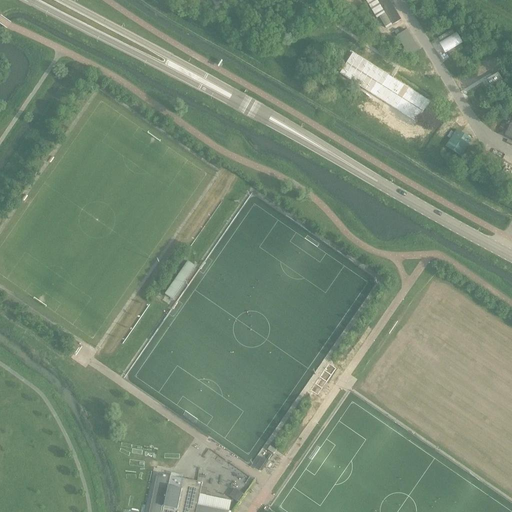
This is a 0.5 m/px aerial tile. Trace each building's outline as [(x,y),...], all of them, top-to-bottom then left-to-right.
[(366,0),(377,19),(380,17),(387,29),(393,25),(393,26),(402,21),(389,0),(366,0)] [(407,30),(402,34),(414,53),(420,50),(412,37),(407,30)] [(452,30),(439,39),(442,43),(442,44),(455,36),(456,35),(455,35),(452,30)] [(461,44),(447,53),(450,58),(464,50),(461,45),(461,44)] [(393,79),(390,77),(353,54),(340,74),(417,122),(430,102),(393,79)] [(458,131),(446,148),(461,158),(472,141),(458,131)] [(277,451),(270,447),(268,451),(274,455),(277,451)] [(158,474),(149,511),(227,511),(198,506),(203,483),(182,479),(171,476),(158,474)]
